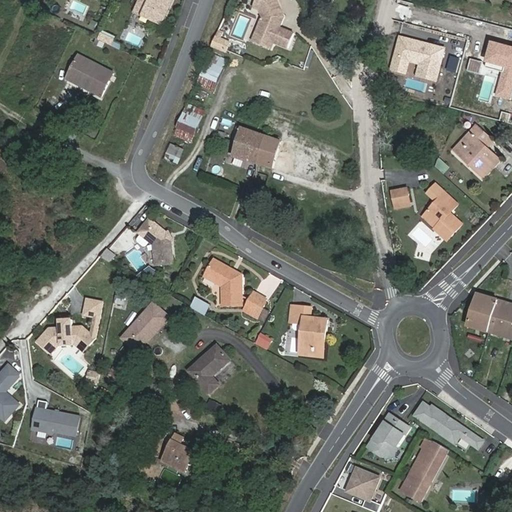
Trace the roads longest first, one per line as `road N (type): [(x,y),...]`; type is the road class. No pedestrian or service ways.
road 1 (residential): [(205,0),(137,175),(390,322)]
road 2 (residential): [(398,312),(366,160),(372,63),(392,0)]
road 3 (track): [(0,345),(23,331),(151,189)]
road 4 (secondary): [(395,357),(293,511)]
road 5 (track): [(0,104),(101,164),(137,175)]
road 6 (secondary): [(511,221),(425,312)]
